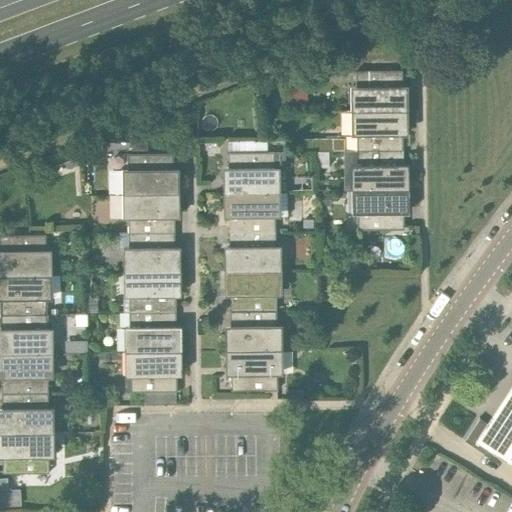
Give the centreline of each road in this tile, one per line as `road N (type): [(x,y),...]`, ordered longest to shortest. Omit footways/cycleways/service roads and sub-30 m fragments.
road 1 (residential): [(337,511),(410,383),(511,239)]
road 2 (primary): [(0,59),(157,0)]
